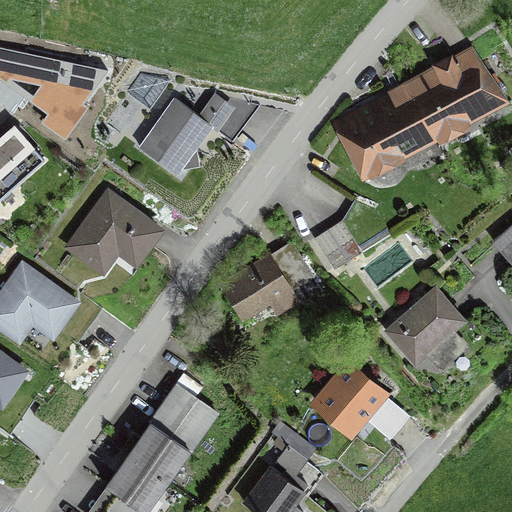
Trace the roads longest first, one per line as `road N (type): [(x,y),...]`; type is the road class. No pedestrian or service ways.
road 1 (residential): [(25,511),(266,174),(404,0)]
road 2 (residential): [(384,511),(511,373)]
